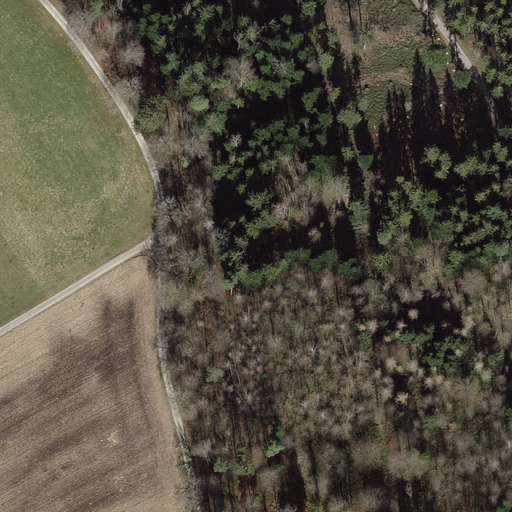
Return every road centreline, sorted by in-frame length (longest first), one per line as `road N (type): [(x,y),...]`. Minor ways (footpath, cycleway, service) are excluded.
road 1 (track): [(198,511),(163,358),(162,216),(154,176),(119,102),(42,0)]
road 2 (track): [(0,331),(162,235)]
road 3 (track): [(511,148),(454,46),(417,0)]
